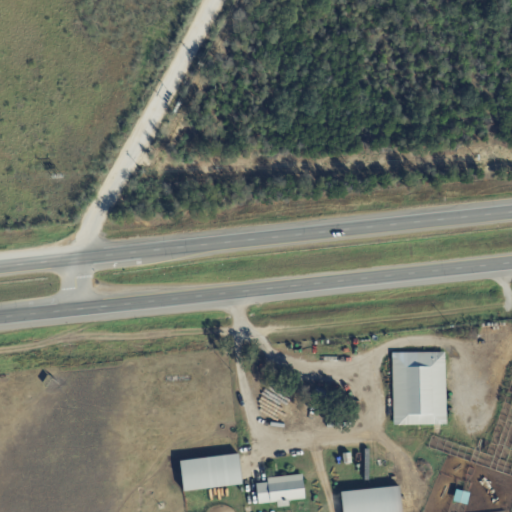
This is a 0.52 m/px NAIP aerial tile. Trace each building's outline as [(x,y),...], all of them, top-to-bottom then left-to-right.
[(447,387),(448,427),(395,428),(393,355),(446,354),(447,387)] [(193,394),(167,397),(166,388),(192,385),(193,394)] [(341,455),(342,466),(335,467),(334,456),(341,455)] [(343,455),(352,455),(353,465),(344,466),(343,455)] [(240,458),(243,487),(184,495),(181,464),(240,457),(240,458)] [(306,501),(289,503),(290,508),(278,510),(278,504),(259,506),(257,485),(269,484),(268,480),(303,476),(306,501)] [(402,496),(403,511),(343,511),(342,495),(401,489),(402,496)] [(457,492),(471,496),(468,507),(454,504),(457,492)]
